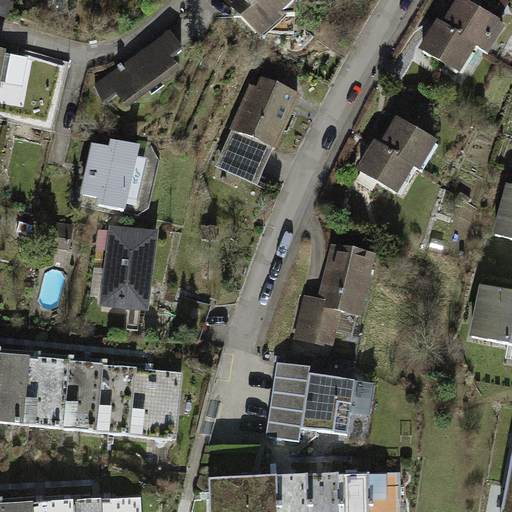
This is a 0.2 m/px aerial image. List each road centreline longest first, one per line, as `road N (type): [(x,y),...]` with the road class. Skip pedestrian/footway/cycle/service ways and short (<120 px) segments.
road 1 (residential): [(403,0),(279,233),(242,396)]
road 2 (residential): [(0,31),(81,56),(150,36),(184,0)]
